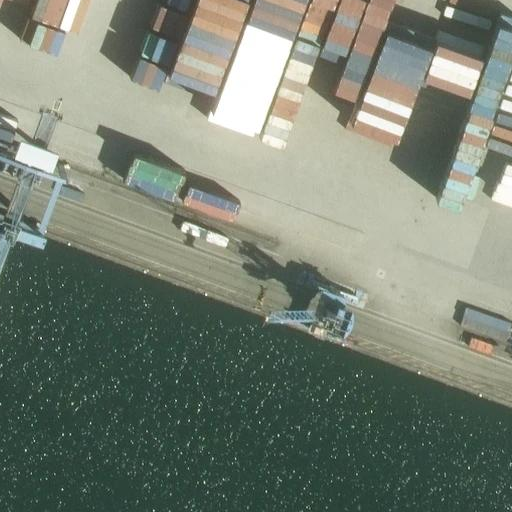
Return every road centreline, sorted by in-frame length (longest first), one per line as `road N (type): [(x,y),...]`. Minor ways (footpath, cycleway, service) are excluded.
road 1 (unknown): [(511,372),(0,183)]
road 2 (unknown): [(0,41),(89,41),(312,0)]
